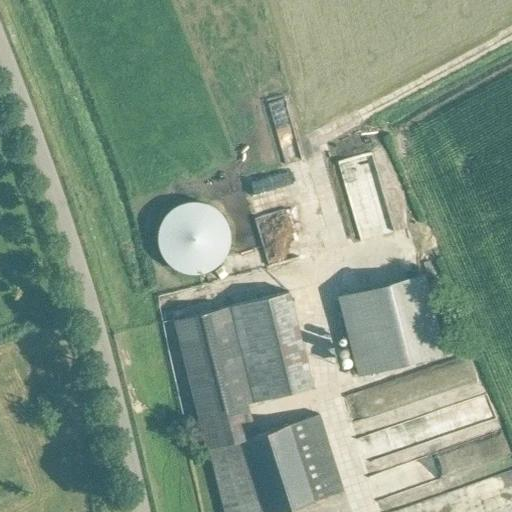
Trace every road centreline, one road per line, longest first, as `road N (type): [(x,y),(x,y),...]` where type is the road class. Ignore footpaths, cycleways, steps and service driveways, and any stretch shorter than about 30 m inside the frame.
road 1 (unclassified): [(140,511),(74,254),(0,50)]
road 2 (track): [(309,146),(511,37)]
